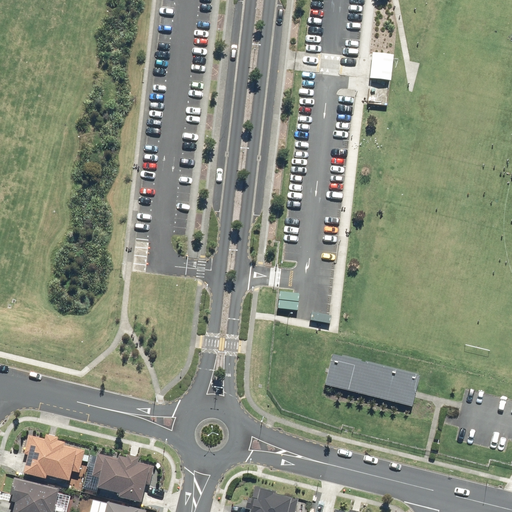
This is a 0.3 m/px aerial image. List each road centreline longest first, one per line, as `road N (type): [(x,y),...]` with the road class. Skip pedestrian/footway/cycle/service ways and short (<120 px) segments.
road 1 (unclassified): [(270,0),(231,344),(231,414)]
road 2 (unclassified): [(203,406),(249,0)]
road 3 (residential): [(306,458),(443,493)]
road 4 (tertiary): [(126,413),(0,384)]
